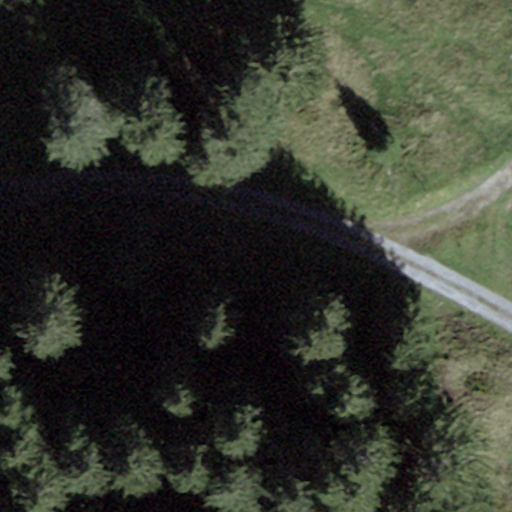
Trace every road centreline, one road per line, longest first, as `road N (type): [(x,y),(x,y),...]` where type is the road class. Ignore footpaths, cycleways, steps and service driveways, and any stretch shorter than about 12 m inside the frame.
road 1 (track): [(511,325),(380,251),(209,188),(95,183),(0,194)]
road 2 (track): [(380,251),(489,191),(511,163)]
